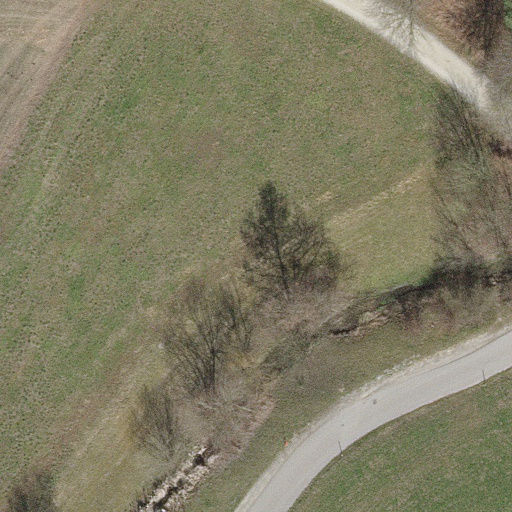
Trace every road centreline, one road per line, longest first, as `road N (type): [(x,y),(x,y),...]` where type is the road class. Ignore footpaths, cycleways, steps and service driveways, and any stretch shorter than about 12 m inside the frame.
road 1 (track): [(269,511),(332,429),(511,341)]
road 2 (track): [(340,0),(511,119)]
